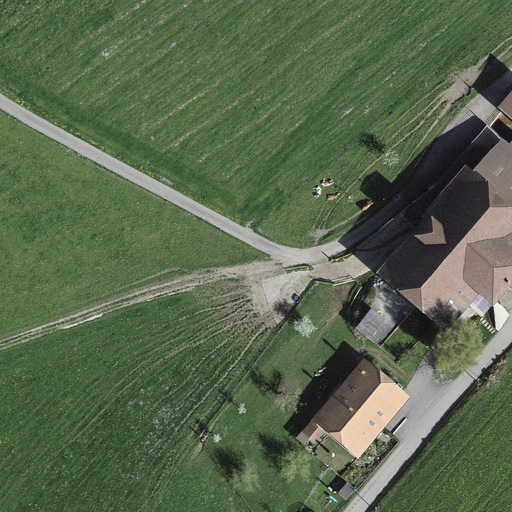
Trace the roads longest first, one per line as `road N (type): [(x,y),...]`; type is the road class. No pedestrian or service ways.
road 1 (track): [(0,102),(90,160),(296,260),(327,258),(384,223),(511,79)]
road 2 (unclassified): [(356,511),(511,326)]
